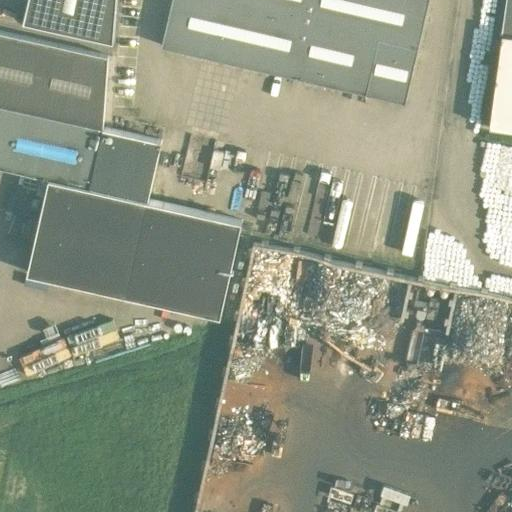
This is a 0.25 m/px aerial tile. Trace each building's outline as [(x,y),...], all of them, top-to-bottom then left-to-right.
[(28,0),(23,21),(113,41),(116,0),(28,0)] [(172,0),(162,45),(405,101),(428,0),(172,0)] [(511,0),(506,0),(494,80),(511,82),(511,0)] [(0,103),(104,126),(108,55),(0,29),(0,103)] [(0,165),(50,177),(28,272),(128,294),(220,313),(241,218),(149,199),(162,140),(104,127),(104,126),(0,103),(0,165)] [(511,296),(260,238),(251,275),(276,257),(283,266),(276,278),(318,334),(326,338),(373,334),(405,351),(409,334),(405,331),(423,318),(409,315),(415,303),(425,316),(419,328),(432,326),(430,328),(431,345),(469,354),(503,401),(511,400),(511,296)]
